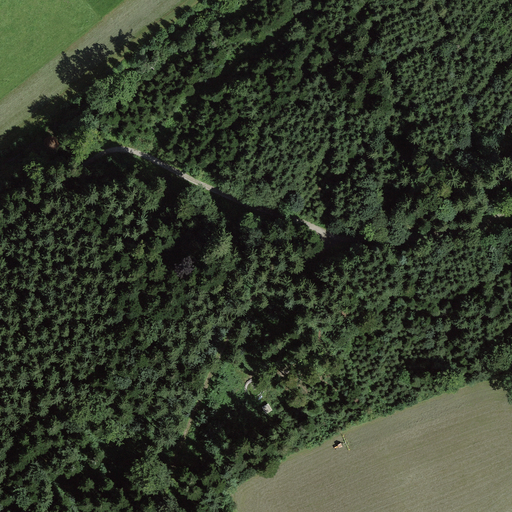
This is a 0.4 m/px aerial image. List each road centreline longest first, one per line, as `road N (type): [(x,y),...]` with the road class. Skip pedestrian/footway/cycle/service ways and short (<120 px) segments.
road 1 (track): [(511,207),(404,242),(337,236),(118,150),(88,162),(0,239)]
road 2 (track): [(337,236),(245,305),(153,511)]
